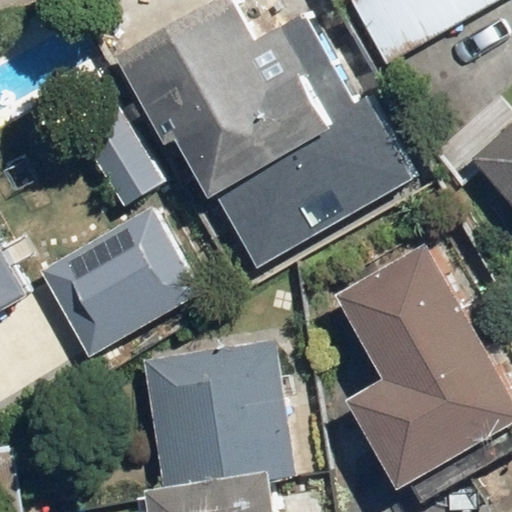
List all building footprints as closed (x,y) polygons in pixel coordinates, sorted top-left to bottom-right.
[(245,0),(239,0),(136,60),(181,138),(191,132),(241,218),(387,134),(344,61),(319,75),(287,21),(265,33),(245,0)] [(355,0),(389,59),(493,0),(355,0)] [(119,91),(77,116),(131,202),(173,176),(119,91)] [(511,122),(477,153),(511,192),(511,122)] [(161,200),(44,269),(95,354),(211,285),(161,200)] [(0,308),(33,290),(0,231),(0,308)] [(511,360),(439,238),(350,291),(401,377),(365,399),(415,484),(511,426),(511,360)] [(163,511),(293,511),(288,477),(305,474),(282,333),(148,356),(170,483),(159,484),(163,511)] [(28,511),(17,441),(0,444),(0,511),(28,511)]
